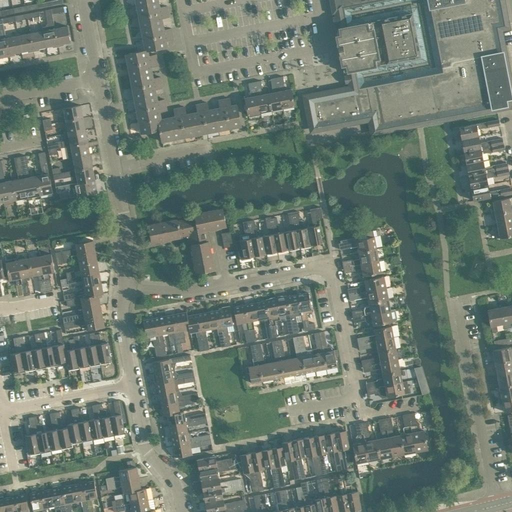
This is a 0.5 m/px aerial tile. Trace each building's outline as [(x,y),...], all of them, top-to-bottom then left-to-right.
[(360,0),(334,0),(336,8),(340,7),(361,3),(360,0)] [(459,0),(430,6),(432,15),(501,2),(500,0),(459,0)] [(156,1),(136,5),(138,16),(141,27),(160,24),(159,18),(169,16),(168,10),(167,5),(157,7),(156,1)] [(501,2),(432,15),(436,37),(446,35),(498,26),(505,24),(501,2)] [(45,25),(42,26),(43,30),(46,45),(53,44),(53,46),(58,45),(55,27),(52,13),(51,8),(46,9),(48,20),(45,25)] [(343,25),(340,26),(348,69),(351,68),(420,55),(412,12),(343,25)] [(2,17),(0,17),(0,57),(10,55),(6,37),(3,22),(2,17)] [(160,24),(141,27),(143,39),(145,49),(145,50),(155,48),(165,46),(163,40),(174,38),(173,33),(172,27),(161,29),(160,24)] [(67,25),(55,27),(58,45),(63,44),(63,42),(70,41),(67,25)] [(446,35),(436,37),(442,66),(452,64),(451,62),(453,60),(502,51),(498,26),(446,35)] [(43,30),(30,32),(34,50),(39,49),(39,47),(46,45),(43,30)] [(30,32),(18,34),(21,50),(28,49),(29,51),(34,50),(30,32)] [(18,34),(6,37),(10,55),(15,54),(14,52),(21,50),(18,34)] [(145,49),(125,53),(127,65),(130,76),(150,72),(148,66),(158,64),(157,59),(156,53),(146,55),(145,50),(145,49)] [(367,85),(355,87),(361,117),(372,115),(375,129),(427,118),(506,103),(505,97),(511,96),(502,51),(453,60),(451,62),(452,64),(442,66),(443,70),(403,78),(375,83),(367,85)] [(150,72),(130,76),(132,87),(134,98),(154,94),(153,89),(163,87),(162,81),(161,76),(151,78),(150,72)] [(283,75),(277,76),(283,107),(295,105),(291,87),(285,88),(284,82),(285,82),(283,75)] [(275,91),(269,92),(272,109),(283,107),(277,76),(271,77),(272,84),(273,84),(275,91)] [(261,79),(255,81),(261,111),(272,109),(269,92),(263,93),(262,86),(261,79)] [(252,95),(246,96),(249,114),(261,111),(255,81),(249,82),(250,88),(252,95)] [(351,88),(344,89),(350,119),(361,117),(355,87),(351,88)] [(331,92),(308,96),(314,126),(338,122),(350,119),(344,89),(331,92)] [(154,94),(134,98),(136,109),(138,120),(141,132),(159,128),(161,128),(159,121),(158,116),(157,111),(166,109),(167,109),(166,103),(165,98),(155,100),(154,94)] [(221,109),(215,110),(219,129),(230,127),(242,125),(238,106),(232,107),(230,97),(224,98),(219,99),(221,109)] [(199,113),(193,114),(196,134),(208,132),(219,129),(215,110),(209,111),(207,101),(202,102),(197,103),(199,113)] [(65,114),(59,115),(60,121),(66,120),(83,116),(80,104),(64,107),(65,114)] [(176,118),(159,121),(161,128),(159,128),(162,141),(163,140),(185,136),(196,134),(193,114),(187,116),(185,105),(179,106),(174,107),(175,111),(176,118)] [(83,116),(66,120),(68,132),(85,128),(83,116)] [(499,118),(459,126),(462,138),(479,135),(477,128),(484,126),(485,127),(500,124),(499,118)] [(55,141),(47,143),(48,148),(56,147),(63,145),(71,144),(88,141),(85,128),(68,132),(64,133),(65,138),(64,140),(62,140),(55,141)] [(479,135),(462,138),(464,150),(504,143),(502,137),(487,140),(480,142),(479,135)] [(88,141),(71,144),(73,156),(90,153),(88,141)] [(504,143),(464,150),(467,162),(483,159),(482,152),(489,151),(489,152),(505,148),(504,143)] [(43,173),(36,175),(40,193),(52,191),(45,151),(38,152),(41,166),(42,166),(43,173)] [(90,153),(73,156),(76,168),(92,165),(90,153)] [(26,154),(20,155),(28,196),(40,193),(36,175),(29,176),(28,169),(29,169),(26,154)] [(19,178),(12,179),(16,198),(28,196),(20,155),(14,156),(17,171),(18,171),(19,178)] [(2,159),(0,159),(0,182),(4,200),(16,198),(12,179),(5,181),(4,174),(2,159)] [(483,159),(467,162),(469,175),(508,167),(507,161),(492,164),(492,165),(485,166),(483,159)] [(61,171),(53,173),(54,178),(63,177),(73,175),(74,176),(75,182),(78,181),(94,178),(95,178),(92,165),(76,168),(61,171)] [(508,167),(469,175),(471,187),(488,184),(487,177),(494,175),(494,176),(509,173),(508,167)] [(78,181),(75,182),(78,195),(97,191),(95,178),(94,178),(78,181)] [(488,184),(471,187),(474,199),(511,191),(511,186),(497,189),(489,190),(488,184)] [(494,207),(491,207),(492,212),(511,209),(509,196),(493,200),(494,207)] [(314,225),(308,226),(311,243),(323,241),(319,224),(318,217),(323,216),(321,206),(310,208),(314,225)] [(177,218),(148,223),(152,241),(161,239),(161,241),(169,239),(168,238),(180,236),(180,237),(189,235),(190,244),(191,244),(193,255),(192,255),(194,263),(195,263),(197,271),(214,268),(210,243),(209,240),(208,240),(206,229),(210,228),(210,229),(218,228),(218,226),(226,225),(223,207),(194,213),(195,216),(177,220),(177,218)] [(511,208),(511,209),(492,212),(493,218),(496,217),(498,224),(511,221),(511,208)] [(299,210),(293,211),(300,246),(311,243),(308,226),(307,224),(305,225),(303,223),(302,220),(301,219),(300,219),(299,210)] [(291,229),(285,230),(289,248),(300,246),(293,211),(288,212),(288,214),(290,222),(291,229)] [(269,233),(263,235),(266,252),(277,250),(271,217),(271,215),(266,216),(265,216),(266,218),(267,226),(269,233)] [(272,217),(271,217),(277,250),(289,248),(285,230),(279,231),(278,224),(277,216),(272,217)] [(254,219),(248,220),(255,254),(266,252),(263,235),(257,236),(256,229),(254,219)] [(240,239),(236,240),(236,244),(237,248),(240,250),(241,258),(242,259),(251,257),(251,256),(251,255),(255,254),(248,220),(243,221),(245,231),(245,233),(239,234),(240,239)] [(499,231),(496,231),(497,237),(511,233),(511,221),(498,224),(499,231)] [(341,242),(339,242),(339,243),(340,248),(351,246),(357,245),(359,251),(376,247),(374,235),(373,229),(357,232),(358,236),(340,239),(341,242)] [(234,230),(222,232),(223,240),(225,246),(235,244),(236,244),(236,240),(234,230)] [(62,250),(55,251),(56,257),(95,250),(93,239),(76,242),(77,248),(70,249),(70,248),(62,250)] [(353,258),(342,260),(343,266),(379,259),(376,247),(359,251),(360,257),(353,259),(353,258)] [(95,250),(56,257),(58,263),(64,262),(72,260),(72,259),(79,258),(80,264),(97,260),(95,250)] [(51,253),(40,255),(47,290),(53,289),(50,277),(49,277),(48,271),(55,270),(51,253)] [(40,255),(29,257),(32,274),(38,273),(39,279),(38,279),(41,291),(47,290),(40,255)] [(17,257),(6,259),(6,261),(9,278),(16,277),(17,283),(16,283),(18,296),(24,294),(17,259),(17,257)] [(17,259),(24,294),(30,293),(28,281),(27,281),(26,275),(32,274),(29,257),(17,259)] [(379,259),(343,266),(345,272),(355,270),(357,269),(357,268),(362,267),(363,275),(364,274),(381,271),(379,259)] [(74,270),(66,271),(67,277),(99,271),(97,260),(80,264),(81,269),(74,270)] [(99,271),(67,277),(68,283),(76,281),(76,280),(83,279),(84,285),(101,281),(99,271)] [(359,285),(348,287),(349,293),(384,286),(382,275),(365,278),(365,282),(360,283),(359,285)] [(70,292),(64,293),(65,299),(66,299),(71,298),(98,293),(103,292),(101,281),(84,285),(85,290),(78,292),(78,291),(70,292)] [(384,286),(349,293),(350,299),(362,297),(368,296),(369,301),(386,298),(384,286)] [(309,291),(298,293),(301,309),(302,313),(305,329),(310,328),(316,327),(315,321),(309,322),(307,311),(312,310),(312,307),(309,291)] [(71,298),(66,299),(68,305),(76,303),(75,303),(82,301),(83,307),(100,304),(98,293),(71,298)] [(298,293),(287,295),(293,325),(294,331),(299,330),(298,324),(296,314),(302,313),(301,309),(298,293)] [(277,297),(276,297),(280,314),(280,317),(282,317),(285,318),(286,318),(288,326),(289,332),(294,331),(293,325),(287,295),(283,296),(283,295),(282,294),(278,295),(277,296),(277,297)] [(269,299),(266,300),(272,329),(273,336),(278,335),(277,328),(275,318),(280,317),(280,314),(276,297),(276,298),(276,297),(275,296),(270,297),(269,298),(269,299)] [(363,308),(352,310),(353,316),(388,309),(386,298),(369,301),(370,304),(364,305),(364,306),(363,308)] [(266,300),(255,302),(258,318),(264,317),(267,330),(272,329),(266,300)] [(507,305),(500,306),(503,322),(504,327),(511,326),(511,321),(511,320),(511,302),(511,300),(506,301),(507,305)] [(255,302),(245,304),(252,340),(257,339),(253,319),(258,318),(255,302)] [(77,313),(63,316),(64,322),(102,314),(100,304),(83,307),(84,312),(79,313),(78,314),(77,313)] [(234,306),(237,322),(243,321),(247,341),(252,340),(245,304),(234,306)] [(488,305),(487,305),(491,324),(492,330),(498,329),(496,323),(503,322),(500,306),(493,307),(493,304),(488,305)] [(222,308),(219,309),(226,345),(231,344),(230,339),(228,331),(234,330),(233,323),(230,306),(229,305),(222,306),(222,307),(222,308)] [(388,309),(353,316),(354,322),(367,319),(368,320),(373,320),(374,324),(391,320),(395,320),(397,317),(395,308),(388,309)] [(219,309),(208,311),(211,327),(217,326),(220,338),(221,346),(226,345),(219,309)] [(187,311),(176,313),(181,341),(186,340),(185,336),(184,328),(189,327),(187,315),(187,311)] [(208,311),(198,313),(205,349),(209,348),(208,339),(206,328),(211,327),(208,311)] [(176,313),(165,315),(168,331),(169,335),(175,336),(176,338),(176,342),(178,352),(183,351),(181,341),(176,313)] [(187,315),(189,327),(190,331),(196,330),(199,345),(200,350),(205,349),(198,313),(187,315)] [(102,314),(64,322),(64,324),(65,327),(80,325),(79,324),(86,323),(87,328),(105,325),(102,314)] [(165,315),(154,317),(160,348),(161,348),(162,354),(167,354),(165,347),(162,332),(168,331),(165,315)] [(154,317),(143,319),(147,335),(145,336),(146,340),(153,339),(157,356),(162,354),(161,348),(160,348),(154,317)] [(369,334),(357,337),(358,343),(394,336),(391,324),(374,327),(376,334),(369,335),(369,334)] [(59,343),(53,344),(57,364),(67,362),(65,349),(63,337),(61,327),(56,328),(59,343)] [(324,330),(319,331),(326,367),(331,366),(331,368),(336,367),(336,365),(337,365),(337,363),(338,363),(337,358),(336,358),(335,355),(334,349),(328,350),(324,330)] [(44,331),(39,332),(46,366),(57,364),(53,344),(47,345),(45,336),(44,331)] [(92,344),(86,345),(90,365),(101,363),(95,333),(94,331),(89,332),(90,334),(92,344)] [(316,347),(312,348),(316,369),(326,367),(319,331),(314,332),(317,346),(316,347)] [(37,347),(32,348),(36,368),(46,366),(39,332),(35,332),(36,338),(37,347)] [(100,332),(95,333),(101,363),(111,361),(108,341),(102,342),(100,332)] [(78,334),(73,335),(74,337),(79,367),(90,365),(86,345),(80,346),(79,336),(78,334)] [(303,334),(298,335),(305,371),(316,369),(312,348),(308,349),(306,348),(303,334)] [(23,335),(18,336),(25,370),(36,368),(32,348),(26,350),(23,335)] [(297,356),(291,357),(294,373),(295,373),(296,375),(301,374),(301,372),(305,371),(298,335),(293,336),(294,341),(297,356)] [(16,351),(10,353),(14,372),(25,370),(18,336),(13,337),(16,351)] [(394,336),(358,343),(360,348),(371,346),(373,346),(374,346),(376,346),(377,351),(379,350),(396,347),(394,336)] [(65,349),(67,362),(68,369),(79,367),(74,337),(69,338),(71,348),(65,349)] [(277,339),(284,375),(294,373),(291,357),(286,358),(283,343),(282,338),(277,339)] [(276,360),(270,361),(273,377),(284,375),(277,339),(272,340),(276,360)] [(261,342),(256,343),(263,380),(273,377),(270,361),(265,362),(262,347),(261,342)] [(249,374),(248,376),(249,379),(250,380),(251,380),(252,382),(263,380),(256,343),(251,344),(252,351),(254,364),(249,365),(250,374),(249,374)] [(511,345),(510,346),(493,349),(495,361),(511,358),(511,345)] [(373,357),(362,359),(363,365),(398,358),(396,347),(379,350),(380,356),(373,357)] [(184,354),(153,360),(155,371),(175,367),(176,361),(185,360),(192,358),(191,353),(184,354)] [(398,358),(363,365),(364,371),(376,368),(375,368),(382,367),(383,372),(400,369),(398,358)] [(511,358),(495,361),(498,373),(511,370),(511,358)] [(154,372),(153,373),(154,378),(155,378),(156,378),(157,382),(188,376),(195,375),(194,370),(187,371),(179,373),(176,371),(175,367),(155,371),(155,372),(154,372)] [(377,379),(366,381),(367,387),(402,380),(400,369),(383,372),(384,377),(378,378),(377,379)] [(511,370),(498,373),(500,386),(511,383),(511,370)] [(188,376),(157,382),(159,392),(179,389),(179,388),(178,383),(185,382),(196,380),(195,375),(188,376)] [(402,380),(367,387),(368,393),(379,391),(379,392),(381,393),(382,393),(383,396),(388,395),(405,392),(410,391),(407,379),(402,380)] [(511,383),(500,386),(502,398),(511,396),(511,383)] [(179,389),(159,392),(161,403),(192,397),(192,396),(199,395),(198,391),(191,392),(182,394),(179,389)] [(511,396),(502,398),(505,410),(511,408),(511,396)] [(192,397),(161,403),(163,414),(167,413),(180,411),(180,410),(179,405),(193,402),(192,397)] [(116,414),(110,415),(114,434),(125,432),(119,399),(114,400),(116,414)] [(102,402),(97,403),(104,436),(114,434),(110,415),(107,415),(106,409),(105,408),(103,409),(102,402)] [(95,418),(89,419),(93,438),(104,436),(97,403),(92,404),(95,418)] [(81,406),(76,407),(83,440),(93,438),(89,419),(84,420),(81,406)] [(74,422),(68,423),(68,426),(69,426),(72,442),(83,440),(76,407),(71,408),(74,422)] [(180,411),(167,413),(169,424),(194,419),(207,416),(206,413),(206,412),(185,416),(184,410),(184,409),(180,410),(180,411)] [(55,411),(62,447),(73,445),(72,442),(69,426),(68,426),(63,427),(61,415),(60,410),(55,411)] [(53,429),(47,430),(51,449),(62,447),(55,411),(50,412),(53,429)] [(415,411),(409,413),(415,448),(428,446),(424,429),(421,429),(419,422),(419,421),(416,417),(415,411)] [(405,432),(400,433),(404,450),(415,448),(409,413),(403,414),(405,424),(403,426),(405,432)] [(39,414),(34,415),(41,452),(51,449),(47,430),(44,431),(43,422),(40,423),(39,414)] [(30,433),(26,434),(29,451),(30,454),(41,452),(34,415),(29,416),(30,423),(29,423),(29,427),(30,433)] [(194,419),(169,424),(171,432),(171,434),(180,432),(188,431),(187,425),(201,422),(208,421),(207,416),(194,419)] [(391,416),(385,417),(392,453),(404,450),(400,433),(394,435),(392,428),(393,428),(391,416)] [(383,437),(377,438),(380,455),(392,453),(385,417),(379,418),(381,430),(382,430),(383,437)] [(367,421),(361,422),(368,457),(380,455),(377,438),(370,439),(369,434),(370,434),(367,421)] [(358,442),(353,442),(356,459),(357,459),(368,457),(361,422),(356,423),(358,434),(356,436),(358,442)] [(346,428),(335,431),(342,464),(343,469),(343,468),(348,467),(347,463),(345,454),(344,449),(350,448),(349,446),(346,428)] [(180,432),(171,434),(173,445),(211,438),(211,437),(210,433),(210,432),(192,436),(191,432),(191,430),(190,430),(188,431),(180,432)] [(335,431),(325,433),(328,450),(333,449),(335,456),(336,465),(337,470),(343,469),(342,464),(335,431)] [(325,433),(314,435),(320,468),(322,473),(327,472),(326,466),(324,458),(323,451),(328,450),(325,433)] [(314,435),(303,437),(307,455),(312,453),(314,461),(313,461),(316,474),(321,473),(322,473),(320,468),(314,435)] [(303,437),(293,439),(300,477),(306,476),(303,463),(301,456),(307,455),(303,437)] [(211,438),(173,445),(176,456),(187,454),(192,453),(191,446),(201,444),(212,442),(211,438)] [(282,441),(283,445),(286,459),(291,458),(292,465),(295,478),(300,477),(293,439),(282,441)] [(283,445),(272,447),(279,480),(280,485),(286,484),(285,479),(284,479),(283,471),(282,471),(281,464),(287,463),(286,459),(283,445)] [(262,449),(265,467),(271,466),(272,473),(273,481),(274,486),(275,486),(280,485),(279,480),(272,447),(262,449)] [(262,449),(251,451),(259,489),(264,488),(263,483),(261,475),(260,468),(265,467),(262,449)] [(251,451),(240,453),(244,471),(244,473),(246,473),(251,477),(252,485),(253,490),(259,489),(251,451)] [(215,454),(197,458),(199,469),(232,462),(231,457),(223,458),(223,459),(216,460),(215,454)] [(127,460),(128,467),(136,465),(134,459),(127,460)] [(232,462),(199,469),(202,479),(219,476),(218,470),(225,469),(233,468),(233,467),(239,466),(239,465),(238,460),(232,462)] [(116,475),(106,477),(107,483),(139,477),(137,465),(136,465),(128,467),(126,467),(119,468),(121,475),(116,476),(116,475)] [(342,493),(336,494),(340,511),(351,509),(344,476),(343,473),(339,474),(339,477),(340,486),(342,493)] [(350,475),(344,476),(351,509),(361,507),(358,489),(352,490),(351,483),(350,475)] [(219,476),(202,479),(204,490),(242,482),(241,477),(235,478),(227,480),(220,481),(219,476)] [(328,476),(322,477),(329,511),(336,511),(340,511),(336,494),(336,491),(333,491),(330,488),(328,476)] [(139,477),(107,483),(108,489),(118,487),(118,486),(123,485),(124,491),(129,490),(141,488),(141,487),(139,477)] [(321,497),(315,498),(318,511),(329,511),(322,477),(317,478),(319,490),(321,497)] [(94,479),(83,481),(89,511),(94,511),(92,497),(98,496),(94,479)] [(306,480),(301,481),(302,485),(306,511),(318,511),(315,498),(315,497),(310,498),(309,496),(306,480)] [(89,511),(83,481),(73,484),(76,500),(82,499),(84,511),(89,511)] [(242,482),(204,490),(206,500),(223,497),(222,492),(229,490),(238,489),(243,488),(242,482)] [(73,484),(62,486),(67,511),(72,511),(70,501),(76,500),(73,484)] [(299,499),(294,503),(295,506),(296,511),(306,511),(302,485),(296,486),(297,489),(299,498),(299,499)] [(67,511),(62,486),(51,488),(55,504),(56,508),(61,507),(62,511),(67,511)] [(115,499),(112,499),(113,505),(148,498),(146,486),(141,487),(141,488),(129,490),(124,491),(125,496),(115,498),(115,499)] [(51,488),(41,490),(45,511),(50,511),(49,505),(55,504),(51,488)] [(286,488),(281,489),(285,511),(296,511),(295,506),(289,507),(288,500),(286,488)] [(279,509),(274,510),(274,511),(285,511),(281,489),(275,490),(276,494),(277,502),(278,502),(279,509)] [(45,511),(41,490),(30,492),(33,508),(34,510),(39,509),(40,510),(40,511),(45,511)] [(26,492),(15,495),(18,511),(30,511),(29,509),(26,492)] [(265,492),(259,493),(262,511),(274,511),(274,510),(273,506),(268,507),(267,504),(265,492)] [(257,511),(262,511),(259,493),(254,494),(254,498),(256,506),(257,511)] [(18,511),(15,495),(5,497),(7,511),(11,511),(13,511),(18,511)] [(223,497),(206,500),(208,511),(246,504),(245,498),(240,499),(231,501),(224,502),(223,497)] [(148,498),(113,505),(114,510),(117,509),(117,510),(127,508),(129,508),(133,510),(133,511),(137,511),(138,511),(150,509),(148,498)]
